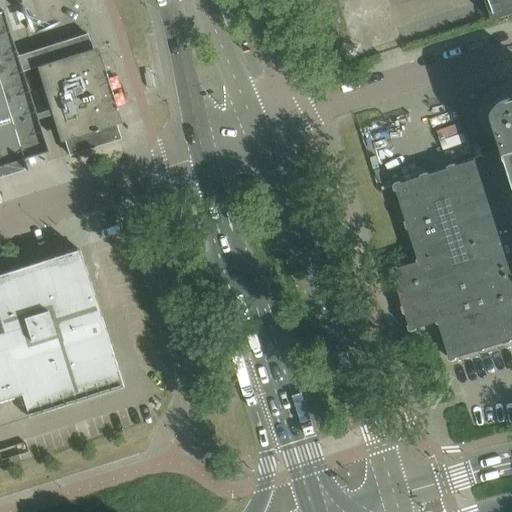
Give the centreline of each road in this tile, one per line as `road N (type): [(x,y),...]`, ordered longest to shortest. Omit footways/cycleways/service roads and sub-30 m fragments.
road 1 (secondary): [(397,498),(254,127)]
road 2 (unclassified): [(295,114),(511,45)]
road 3 (secondary): [(247,312),(312,511)]
road 4 (motorway): [(247,312),(239,361),(268,453),(256,511)]
road 5 (unclassified): [(162,171),(0,220)]
road 6 (secondary): [(203,155),(247,312)]
road 7 (secondary): [(167,0),(203,155)]
road 8 (secondary): [(254,127),(212,0)]
road 9 (unclassified): [(295,114),(256,0)]
road 10 (tertiary): [(511,464),(397,498)]
